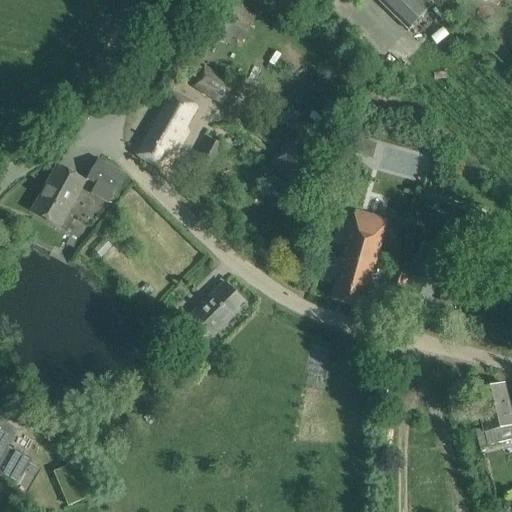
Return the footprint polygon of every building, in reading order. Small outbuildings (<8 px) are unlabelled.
[(374,0),(407,31),(425,13),(433,5),(427,0),(374,0)] [(223,104),(235,83),(203,66),(192,87),(223,104)] [(165,90),(130,152),(164,174),(189,132),(186,130),(196,108),(165,90)] [(276,169),(298,186),(316,162),(285,139),(277,150),(285,156),(276,169)] [(221,145),(211,140),(197,164),(207,170),(221,145)] [(110,205),(126,176),(98,161),(87,180),(96,185),(91,195),(110,205)] [(57,168),(33,211),(58,226),(83,182),(57,168)] [(385,222),(355,213),(331,300),(361,308),(385,222)] [(422,259),(407,302),(408,302),(425,308),(426,308),(441,266),(422,259)] [(407,278),(392,273),(385,294),(400,299),(407,278)] [(223,284),(179,332),(200,353),(245,304),(223,284)] [(456,290),(442,287),(439,301),(453,305),(456,290)] [(511,420),(503,385),(474,392),(487,446),(511,439),(511,420)] [(0,472),(14,487),(30,460),(7,447),(16,432),(0,422),(0,472)] [(92,501),(76,467),(53,476),(68,511),(92,501)]
